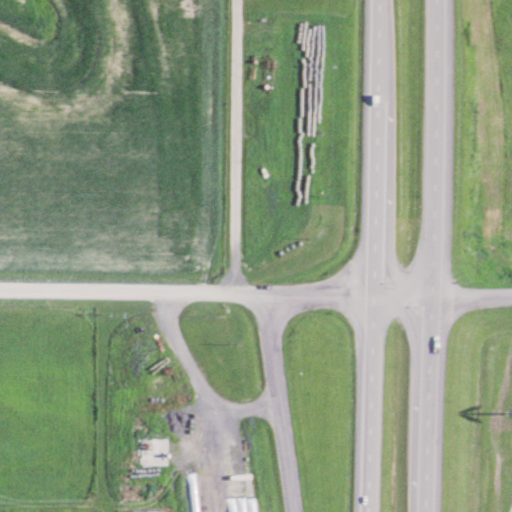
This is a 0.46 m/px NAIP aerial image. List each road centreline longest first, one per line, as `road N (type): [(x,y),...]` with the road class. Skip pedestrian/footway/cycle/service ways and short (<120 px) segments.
road 1 (trunk): [(424,511),(442,0)]
road 2 (trunk): [(382,0),(370,511)]
road 3 (residential): [(376,296),(0,288)]
road 4 (residential): [(276,297),(272,329),(295,511)]
road 5 (residential): [(511,295),(376,296)]
